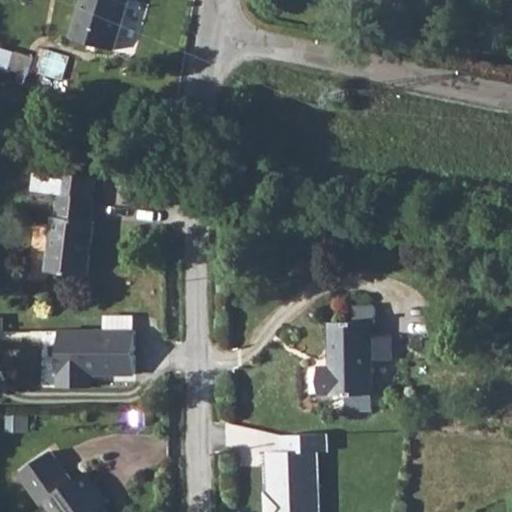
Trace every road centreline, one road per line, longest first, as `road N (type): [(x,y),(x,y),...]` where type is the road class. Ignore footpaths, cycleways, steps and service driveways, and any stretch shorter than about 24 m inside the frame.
road 1 (residential): [(206,511),(201,199),(218,42)]
road 2 (residential): [(218,42),(511,98)]
